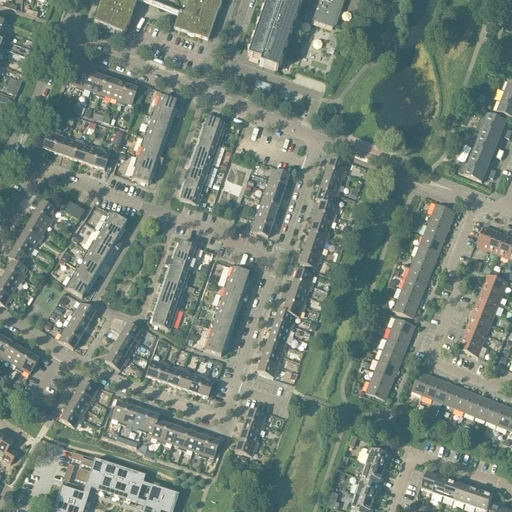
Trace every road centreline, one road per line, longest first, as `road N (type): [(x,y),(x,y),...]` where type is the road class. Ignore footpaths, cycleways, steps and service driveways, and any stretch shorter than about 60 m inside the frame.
road 1 (residential): [(0,319),(106,381),(221,422),(275,259)]
road 2 (residential): [(275,259),(37,171),(0,235)]
road 3 (residential): [(476,203),(450,267),(457,289),(429,360),(491,386),(511,385)]
road 4 (residential): [(393,511),(413,452),(488,475),(511,498)]
road 5 (unclassified): [(476,203),(317,138)]
road 6 (unclassified): [(219,99),(62,38)]
road 7 (unclassified): [(0,165),(62,38)]
road 8 (residential): [(275,259),(317,138)]
